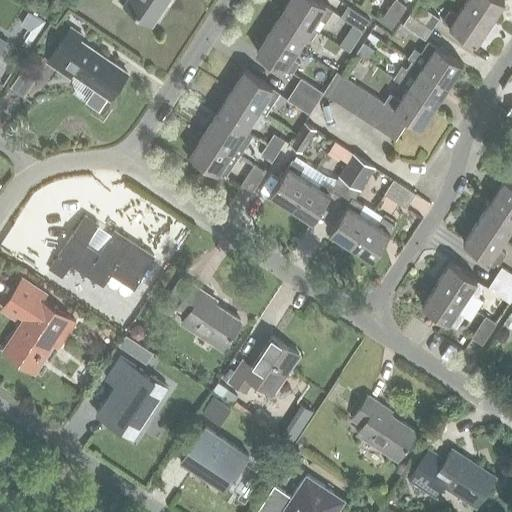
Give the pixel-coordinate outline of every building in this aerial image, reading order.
[(127,0),(123,7),(151,26),(168,0),(127,0)] [(289,0),(283,10),(309,28),(316,18),(324,23),(331,11),(314,0),(289,0)] [(407,8),(395,0),(380,22),(392,30),(407,8)] [(465,0),(461,6),(488,25),(503,3),(498,0),(465,0)] [(440,21),(417,5),(409,16),(432,32),(440,21)] [(341,17),(364,33),(371,22),(348,6),(341,17)] [(474,45),(488,25),(461,6),(455,16),(448,11),(440,22),(474,45)] [(269,31),(296,48),(309,28),(283,10),(269,31)] [(426,41),(432,32),(409,16),(403,25),(426,41)] [(125,76),(77,43),(81,36),(71,29),(47,65),(58,72),(61,68),(109,100),(125,76)] [(296,48),(269,31),(256,52),(291,74),(298,63),(290,57),(296,48)] [(420,69),(447,87),(461,65),(427,42),(419,54),(426,59),(421,67),(420,69)] [(364,43),(356,55),(367,62),(375,50),(364,43)] [(406,89),(433,107),(447,87),(420,69),(421,67),(412,60),(406,69),(415,75),(406,89)] [(24,69),(10,89),(23,98),(38,78),(24,69)] [(230,92),(256,109),(263,100),(270,105),(278,93),(244,70),(230,92)] [(334,100),(347,80),(337,74),(324,94),(334,100)] [(300,79),(293,89),(315,103),(322,93),(300,79)] [(344,107),(357,87),(347,80),(334,100),(344,107)] [(354,113),(367,94),(357,87),(344,107),(354,113)] [(315,103),(293,89),(287,100),(308,114),(315,103)] [(407,120),(407,121),(418,129),(433,107),(406,89),(399,99),(390,93),(383,104),(387,107),(397,113),(407,120)] [(256,109),(230,92),(216,113),(243,130),(256,109)] [(364,120),(377,100),(367,94),(354,113),(364,120)] [(374,127),(387,107),(383,104),(377,100),(364,120),(374,127)] [(384,133),(397,113),(387,107),(374,127),(384,133)] [(202,134),(237,156),(251,135),(243,130),(216,113),(202,134)] [(397,113),(384,133),(395,140),(407,121),(407,120),(397,113)] [(317,132),(304,124),(290,145),(303,153),(317,132)] [(224,177),(231,166),(237,156),(202,134),(189,155),(224,177)] [(275,135),(267,146),(279,154),(286,142),(275,135)] [(330,150),(348,160),(354,150),(337,139),(330,150)] [(260,156),(272,164),(279,154),(267,146),(260,156)] [(336,182),(346,188),(363,160),(352,154),(336,182)] [(268,195),(290,209),(307,181),(298,175),(302,167),(291,160),(268,195)] [(374,167),(363,160),(346,188),(357,195),(374,167)] [(255,167),(241,188),(250,194),(265,173),(255,167)] [(511,186),(501,179),(487,201),(511,216),(511,186)] [(317,187),(307,181),(290,209),(311,222),(333,188),(321,180),(317,187)] [(385,195),(407,209),(416,195),(393,181),(385,195)] [(328,233),(349,247),(367,220),(357,214),(362,206),(351,199),(328,233)] [(511,216),(487,201),(474,221),(502,240),(511,223),(511,216)] [(72,234),(57,257),(47,271),(61,280),(70,266),(102,287),(112,271),(134,286),(153,257),(114,231),(99,252),(86,244),(98,225),(84,216),(72,235),(72,234)] [(376,226),(367,220),(349,247),(370,261),(393,226),(381,219),(376,226)] [(495,265),(503,254),(508,245),(501,241),(502,240),(474,221),(460,243),(495,265)] [(447,262),(433,284),(460,302),(467,292),(474,297),(482,285),(447,262)] [(511,276),(502,270),(495,280),(511,291),(511,276)] [(44,296),(19,279),(0,307),(0,310),(14,321),(18,316),(24,320),(3,353),(32,373),(44,355),(39,352),(46,341),(58,349),(74,324),(41,301),(44,296)] [(511,304),(511,301),(511,291),(495,280),(489,290),(511,304)] [(460,302),(433,284),(419,305),(454,328),(461,316),(454,311),(460,302)] [(185,315),(180,323),(220,349),(238,322),(212,304),(214,301),(191,285),(176,309),(185,315)] [(496,326),(485,319),(472,339),(483,347),(496,326)] [(131,328),(131,336),(138,340),(145,336),(145,328),(138,324),(131,328)] [(501,330),(497,337),(499,341),(504,342),(509,335),(506,330),(501,330)] [(251,381),(271,395),(297,356),(271,338),(251,367),(241,361),(227,382),(244,393),(251,381)] [(128,339),(120,351),(133,360),(141,348),(128,339)] [(123,424),(137,433),(165,390),(120,359),(106,380),(114,386),(95,415),(118,430),(123,424)] [(227,389),(217,382),(211,391),(222,397),(227,389)] [(413,433),(387,415),(389,412),(365,396),(349,419),(360,427),(357,431),(397,458),(413,433)] [(232,411),(212,398),(201,414),(221,428),(232,411)] [(203,428),(189,450),(198,457),(189,470),(223,492),(246,457),(203,428)] [(426,450),(407,480),(424,491),(435,498),(442,487),(474,507),(493,477),(450,449),(443,460),(426,450)] [(274,486),(266,500),(281,510),(279,511),(327,511),(330,508),(336,511),(344,500),(304,474),(289,496),(274,486)]
